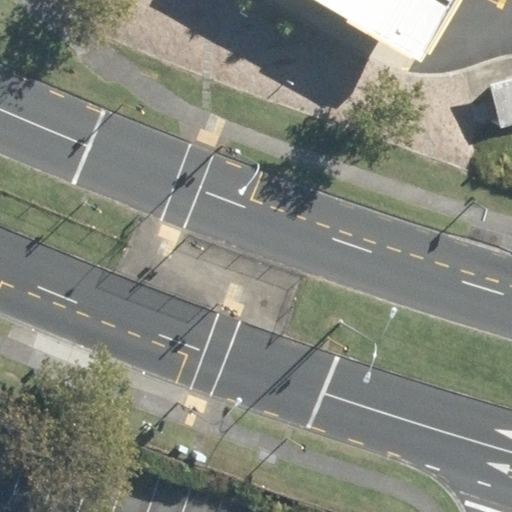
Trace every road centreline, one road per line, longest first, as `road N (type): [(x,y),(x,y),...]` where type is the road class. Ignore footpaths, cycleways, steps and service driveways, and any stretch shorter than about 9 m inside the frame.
road 1 (secondary): [(0,110),(187,187),(511,298)]
road 2 (secondary): [(511,452),(211,355),(0,271)]
